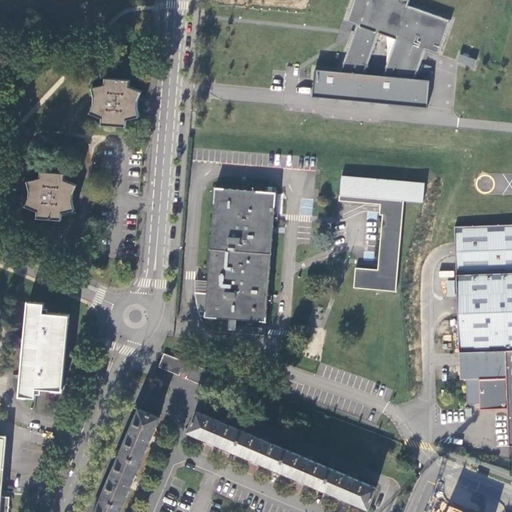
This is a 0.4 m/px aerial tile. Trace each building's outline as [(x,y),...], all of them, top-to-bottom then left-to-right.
[(353,0),(347,21),(357,24),(348,48),(340,71),(315,68),(313,96),(428,106),(431,79),(416,77),(426,49),(439,54),(451,19),(408,4),(409,0),(353,0)] [(461,53),(458,60),(474,66),(477,59),(461,53)] [(130,81),(105,77),(105,85),(91,88),(94,97),(94,103),(90,113),(102,118),(102,124),(126,125),(126,119),(139,116),(136,108),(137,100),(141,92),(129,86),(130,81)] [(77,184),(64,180),(65,172),(41,170),(40,179),(27,180),(30,189),(29,196),(25,205),(37,209),(37,216),(61,219),(62,211),(74,209),(72,200),(73,192),(77,184)] [(354,285),(397,289),(404,204),(423,205),(425,180),(342,173),(340,198),(380,202),(379,212),(382,212),(378,267),(357,265),(354,285)] [(214,184),(206,278),(205,290),(193,290),(193,295),(194,298),(199,312),(203,313),(203,314),(225,315),(225,316),(265,319),(266,298),(270,298),(271,294),(267,294),(276,188),(267,187),(266,190),(214,184)] [(460,350),(462,380),(462,390),(468,390),(469,403),(481,402),(481,408),(508,407),(510,444),(511,443),(511,222),(455,224),(456,243),(456,249),(460,350)] [(205,290),(206,278),(194,277),(193,290),(205,290)] [(43,302),(28,300),(24,346),(20,394),(36,396),(37,387),(62,389),(69,313),(43,310),(43,302)] [(180,371),(185,359),(164,351),(158,365),(179,373),(180,371)] [(180,371),(187,373),(191,361),(185,359),(180,371)] [(213,370),(191,361),(187,373),(186,376),(207,385),(213,370)] [(96,511),(117,511),(158,416),(140,408),(96,511)] [(190,429),(369,505),(377,487),(198,411),(190,429)] [(0,511),(8,511),(10,496),(0,495),(0,492),(4,437),(0,436),(0,511)]
